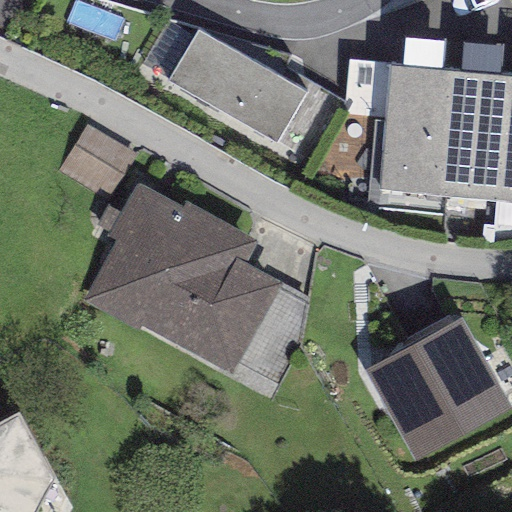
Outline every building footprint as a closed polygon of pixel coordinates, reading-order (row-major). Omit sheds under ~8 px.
[(197,40),(169,89),(278,151),(306,103),(197,40)] [(511,81),(387,72),(377,194),(511,203),(511,81)] [(179,214),(136,190),(107,241),(116,246),(83,305),(136,335),(141,326),(232,376),(280,289),(245,270),(258,248),(183,207),(179,214)] [(460,323),(362,374),(412,468),(510,416),(460,323)] [(0,430),(0,511),(37,511),(53,484),(17,422),(0,430)]
